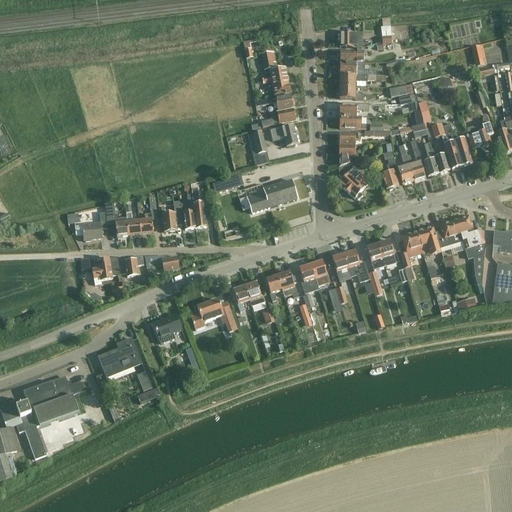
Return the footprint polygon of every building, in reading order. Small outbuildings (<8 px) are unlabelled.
[(390,28),(381,29),(381,33),(386,33),(386,38),(382,39),(382,46),(391,45),(390,28)] [(353,49),(354,35),(340,34),(340,49),(353,49)] [(245,60),(253,59),(251,50),(250,51),(250,45),(256,44),(256,41),(243,43),(245,60)] [(340,52),(340,64),(356,65),(363,65),(363,53),(340,52)] [(274,53),(261,56),(264,72),(274,70),(273,64),(276,63),(274,53)] [(386,69),(397,66),(395,61),(385,64),(386,69)] [(340,64),(339,77),(372,77),(372,73),(363,73),(363,65),(356,65),(340,64)] [(476,73),(478,79),(494,75),(493,69),(476,73)] [(271,84),(271,85),(274,98),(290,95),(285,70),(269,73),(270,79),(262,81),(263,85),(271,84)] [(339,77),(339,88),(354,89),(355,83),(367,83),(367,82),(385,83),(385,78),(372,77),(339,77)] [(389,91),(390,99),(413,95),(411,86),(389,91)] [(354,89),(339,88),(339,101),(354,101),(354,102),(364,102),(364,97),(354,96),(354,89)] [(399,107),(415,104),(414,96),(398,99),(399,107)] [(291,97),(271,101),(269,101),(270,106),(276,105),(277,112),(293,109),(291,97)] [(425,104),(418,106),(424,125),(431,123),(425,104)] [(339,106),(339,118),(356,119),(356,111),(368,112),(368,107),(339,106)] [(279,126),(296,123),(293,111),(277,114),(278,123),(272,124),(272,129),(279,128),(279,126)] [(419,112),(415,113),(414,113),(417,126),(422,125),(419,112)] [(466,130),(468,138),(472,151),(479,149),(480,150),(491,146),(488,137),(492,136),(487,117),(482,119),(480,127),(474,129),(473,128),(466,130)] [(366,126),(361,126),(361,119),(356,119),(339,118),(338,131),(366,132),(366,126)] [(497,134),(498,139),(497,140),(502,155),(511,152),(511,149),(504,125),(503,122),(499,123),(502,132),(497,134)] [(424,125),(411,128),(412,133),(413,134),(425,131),(424,125)] [(441,126),(431,129),(434,139),(435,139),(441,137),(451,171),(452,171),(452,172),(459,170),(459,169),(472,165),(465,144),(458,146),(454,134),(452,135),(450,127),(442,129),(441,126)] [(293,127),(276,131),(270,133),(272,143),(284,140),(286,149),(298,146),(293,127)] [(255,167),(269,164),(261,133),(247,136),(255,167)] [(339,135),(338,147),(354,147),(355,147),(355,141),(359,141),(359,135),(339,135)] [(441,157),(434,159),(434,160),(439,175),(450,172),(445,156),(446,155),(451,171),(441,137),(435,139),(441,157)] [(409,158),(406,159),(409,167),(413,183),(425,179),(420,163),(421,162),(415,142),(410,144),(415,161),(411,163),(409,158)] [(426,158),(433,156),(429,146),(423,147),(426,158)] [(338,160),(338,169),(351,165),(350,160),(354,160),(355,160),(361,160),(361,155),(355,155),(355,147),(354,147),(338,147),(338,160)] [(409,167),(406,159),(403,148),(398,149),(403,166),(405,165),(406,168),(397,170),(402,186),(413,183),(409,167)] [(383,156),(384,161),(393,159),(394,164),(397,163),(394,152),(383,156)] [(434,160),(423,163),(428,178),(439,175),(434,160)] [(351,165),(338,169),(338,177),(343,180),(338,187),(355,201),(369,184),(363,179),(359,176),(352,170),(351,165)] [(394,172),(396,171),(394,165),(386,167),(388,174),(381,176),(386,191),(398,187),(394,172)] [(249,185),(279,176),(276,166),(246,174),(249,185)] [(252,215),(297,201),(291,182),(263,191),(264,194),(247,199),(252,215)] [(191,192),(192,196),(196,230),(206,229),(204,211),(198,212),(197,200),(205,200),(204,191),(191,192)] [(196,230),(192,196),(187,197),(189,213),(182,213),(185,231),(196,230)] [(150,212),(156,211),(154,200),(149,200),(149,201),(144,202),(145,210),(149,209),(150,212)] [(100,225),(75,227),(76,236),(82,236),(83,242),(102,240),(101,231),(107,230),(106,217),(114,217),(114,215),(119,215),(118,206),(113,207),(113,206),(105,206),(106,214),(99,215),(100,225)] [(125,207),(127,224),(129,237),(141,236),(139,222),(134,223),(133,221),(131,221),(130,207),(125,207)] [(180,209),(173,210),(173,215),(165,216),(164,210),(163,208),(161,208),(164,233),(177,232),(176,227),(182,226),(180,209)] [(67,216),(68,225),(78,224),(77,215),(67,216)] [(145,222),(139,222),(141,236),(153,235),(151,216),(144,217),(145,222)] [(469,218),(450,223),(456,243),(461,241),(465,251),(475,248),(478,258),(473,259),(475,279),(477,286),(481,287),(485,245),(481,234),(474,236),(469,218)] [(127,224),(121,224),(121,219),(114,220),(116,239),(129,237),(127,224)] [(439,248),(456,243),(450,223),(439,227),(440,232),(434,233),(439,248)] [(433,229),(416,234),(422,255),(433,252),(434,256),(440,254),(439,248),(434,233),(433,229)] [(494,233),(493,247),(492,253),(511,255),(511,233),(507,233),(507,234),(494,233)] [(400,238),(405,252),(405,255),(400,257),(404,271),(405,271),(410,269),(407,260),(422,255),(416,234),(400,238)] [(389,242),(378,246),(382,260),(385,268),(396,264),(389,242)] [(382,260),(378,246),(366,249),(373,271),(378,270),(375,262),(382,260)] [(354,253),(343,256),(348,271),(354,269),(359,283),(363,282),(354,253)] [(348,271),(343,256),(331,260),(338,282),(343,281),(341,273),(348,271)] [(446,270),(455,267),(452,257),(443,259),(446,270)] [(154,267),(162,265),(163,273),(178,271),(177,259),(166,260),(165,258),(144,258),(146,271),(155,270),(154,267)] [(124,259),(116,260),(120,276),(126,275),(127,278),(139,276),(137,268),(144,266),(142,259),(130,259),(130,262),(124,262),(124,259)] [(98,266),(98,270),(91,271),(93,281),(100,280),(101,282),(112,280),(112,278),(120,276),(116,260),(103,260),(104,265),(98,266)] [(321,263),(309,266),(314,281),(321,279),(324,287),(328,285),(321,263)] [(314,281),(309,266),(298,270),(305,293),(310,291),(307,284),(314,281)] [(511,284),(511,267),(497,266),(495,282),(511,284)] [(408,282),(414,281),(410,269),(405,271),(408,282)] [(400,282),(406,280),(404,271),(398,273),(400,282)] [(289,274),(276,278),(282,294),(290,291),(293,301),(298,299),(295,289),(294,290),(289,274)] [(370,285),(378,283),(375,274),(368,276),(370,285)] [(282,294),(276,278),(265,281),(269,296),(271,304),(276,303),(274,295),(281,292),(282,294)] [(370,285),(373,292),(382,289),(380,282),(378,283),(370,285)] [(368,300),(374,298),(369,283),(363,285),(368,300)] [(255,284),(244,288),(249,303),(257,300),(260,310),(265,309),(261,299),(260,299),(255,284)] [(249,303),(244,288),(233,292),(237,306),(237,307),(239,315),(244,313),(242,305),(249,303)] [(122,289),(111,291),(113,298),(123,296),(122,289)] [(342,289),(335,291),(340,307),(347,304),(342,289)] [(313,309),(309,296),(302,298),(307,311),(313,309)] [(473,300),(455,305),(458,314),(476,310),(473,300)] [(228,334),(236,331),(226,305),(220,307),(218,302),(196,309),(199,316),(190,319),(195,331),(204,328),(203,325),(220,319),(222,326),(225,325),(228,334)] [(447,307),(445,306),(438,308),(440,317),(449,315),(447,307)] [(309,322),(305,307),(299,309),(303,324),(309,322)] [(270,311),(264,313),(268,326),(274,323),(270,311)] [(158,340),(181,332),(175,317),(153,325),(158,340)] [(418,323),(417,317),(408,319),(405,318),(400,319),(402,326),(418,323)] [(363,323),(355,325),(358,336),(366,334),(363,323)] [(99,359),(105,376),(107,380),(141,366),(131,341),(122,344),(124,349),(99,359)] [(192,349),(186,351),(188,358),(194,357),(192,349)] [(145,375),(138,378),(144,393),(151,390),(145,375)] [(16,409),(15,409),(24,433),(25,433),(35,461),(46,457),(36,429),(78,414),(72,397),(85,392),(82,384),(71,388),(70,387),(67,385),(66,386),(63,379),(63,378),(52,383),(46,385),(30,391),(23,393),(27,404),(16,408),(16,409)] [(9,402),(0,404),(0,412),(4,424),(14,421),(19,435),(24,433),(15,409),(12,410),(9,402)] [(5,456),(17,453),(11,429),(0,432),(0,482),(11,479),(5,456)]
